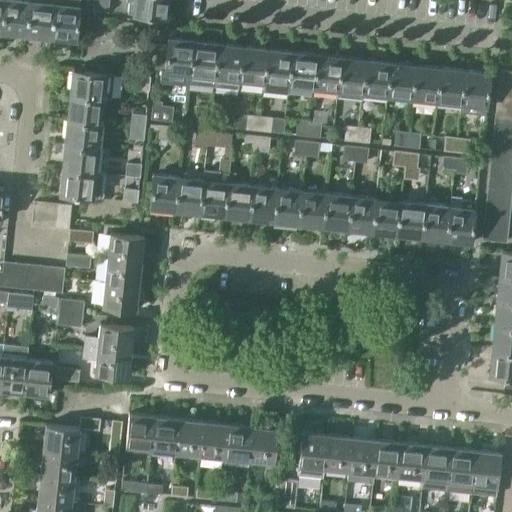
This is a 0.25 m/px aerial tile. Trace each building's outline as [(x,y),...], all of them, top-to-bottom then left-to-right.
[(5,0),(3,31),(27,34),(30,1),(24,0),(5,0)] [(55,0),(52,37),(77,39),(80,0),(55,0)] [(109,0),(95,0),(94,10),(108,11),(109,0)] [(168,0),(126,0),(127,1),(129,2),(128,13),(134,13),(133,14),(167,17),(168,0)] [(27,34),(52,37),(55,3),(30,1),(27,34)] [(190,73),(194,40),(169,37),(165,70),(188,73),(190,73)] [(214,85),(219,42),(194,40),(190,73),(188,73),(187,82),(214,85)] [(243,45),(219,42),(214,85),(237,88),(238,78),(240,78),(243,45)] [(267,48),(243,45),(240,78),(264,81),(267,48)] [(293,51),(267,48),(264,81),(263,90),(288,92),(289,84),(293,51)] [(318,53),(293,51),(289,84),(314,86),(318,53)] [(342,56),(318,53),(314,86),(339,89),(342,56)] [(367,59),(342,56),(339,89),(338,96),(362,99),(363,92),(367,59)] [(392,61),(367,59),(363,92),(388,95),(392,61)] [(416,64),(392,61),(388,95),(413,97),(416,64)] [(441,67),(416,64),(413,97),(437,100),(441,67)] [(465,69),(441,67),(437,100),(462,103),(465,69)] [(73,69),(70,94),(108,98),(111,98),(114,73),(73,69)] [(490,72),(465,69),(462,103),(461,111),(486,114),(490,72)] [(511,71),(500,70),(499,82),(511,83),(511,71)] [(135,88),(148,90),(150,77),(136,76),(135,88)] [(511,83),(499,82),(498,94),(511,95),(511,83)] [(70,94),(68,119),(106,123),(108,98),(70,94)] [(511,95),(498,94),(497,106),(511,107),(511,95)] [(154,101),(152,118),(173,120),(174,107),(162,106),(162,102),(154,101)] [(511,107),(497,106),(496,117),(511,118),(511,107)] [(198,123),(210,124),(211,111),(199,109),(198,123)] [(211,111),(210,124),(222,126),(223,112),(211,111)] [(133,113),(132,126),(145,127),(146,114),(133,113)] [(247,128),(259,130),(260,116),(248,115),(247,128)] [(260,116),(259,130),(271,131),(272,118),(260,116)] [(511,118),(496,117),(493,142),(511,143),(511,118)] [(68,119),(65,143),(103,148),(106,123),(68,119)] [(297,134),(309,135),(310,122),(299,120),(297,134)] [(310,122),(309,135),(321,137),(322,123),(310,122)] [(171,140),(172,126),(160,124),(159,139),(171,140)] [(145,127),(132,126),(130,138),(143,139),(145,127)] [(346,140),(358,141),(359,128),(347,127),(346,140)] [(208,144),(209,130),(196,128),(195,143),(208,144)] [(359,128),(358,141),(370,143),(371,129),(359,128)] [(209,130),(208,144),(220,145),(222,131),(209,130)] [(396,146),(408,147),(409,133),(398,132),(396,146)] [(409,133),(408,147),(420,148),(421,135),(409,133)] [(245,149),(256,150),(258,135),(246,134),(245,149)] [(258,135),(256,150),(269,151),(270,137),(258,135)] [(445,151),(457,152),(458,139),(446,137),(445,151)] [(458,139),(457,152),(469,153),(470,140),(458,139)] [(295,154),(306,155),(308,141),(296,140),(295,154)] [(308,141),(306,155),(319,156),(320,142),(308,141)] [(511,143),(493,142),(492,154),(511,156),(511,143)] [(65,143),(62,168),(100,172),(103,148),(65,143)] [(344,159),(356,160),(357,147),(346,145),(344,159)] [(357,147),(356,160),(368,162),(370,148),(357,147)] [(394,164),(406,165),(408,152),(395,151),(394,164)] [(408,152),(406,165),(419,167),(420,153),(408,152)] [(511,156),(492,154),(491,166),(511,167),(511,156)] [(444,169),(455,170),(456,157),(445,156),(444,169)] [(456,157),(455,170),(467,171),(468,158),(456,157)] [(129,163),(127,175),(140,176),(142,164),(129,163)] [(511,167),(491,166),(489,178),(511,180),(511,167)] [(105,173),(62,169),(60,194),(102,198),(105,173)] [(228,171),(218,169),(217,180),(203,179),(200,212),(224,215),(228,182),(227,181),(228,171)] [(175,209),(178,176),(153,173),(149,207),(175,209)] [(203,179),(178,176),(175,209),(200,212),(203,179)] [(511,190),(511,180),(489,178),(488,190),(511,192),(511,190)] [(253,184),(228,182),(224,215),(249,217),(253,184)] [(278,187),(253,184),(249,217),(274,220),(278,187)] [(303,190),(278,187),(274,220),(299,223),(303,190)] [(138,189),(124,188),(123,200),(137,201),(138,189)] [(327,192),(303,190),(299,223),(323,225),(327,192)] [(488,190),(487,202),(511,205),(511,192),(488,190)] [(352,195),(327,192),(323,225),(348,228),(352,195)] [(376,197),(352,195),(348,228),(373,231),(376,197)] [(402,200),(376,197),(373,231),(398,233),(402,200)] [(463,207),(450,206),(446,239),(471,241),(476,200),(464,199),(463,207)] [(426,203),(402,200),(398,233),(422,236),(426,203)] [(47,202),(34,201),(32,225),(44,226),(47,202)] [(44,226),(57,228),(59,204),(47,202),(44,226)] [(511,205),(487,202),(486,214),(509,216),(511,205)] [(450,206),(426,203),(422,236),(446,239),(450,206)] [(68,229),(71,205),(59,204),(57,228),(68,229)] [(509,216),(486,214),(484,226),(508,228),(509,216)] [(508,228),(484,226),(483,239),(507,241),(508,228)] [(69,228),(68,239),(92,242),(93,230),(69,228)] [(110,232),(108,256),(141,260),(144,236),(110,232)] [(511,250),(502,249),(500,274),(511,275),(511,250)] [(91,254),(67,252),(65,264),(89,266),(91,254)] [(108,256),(105,280),(138,284),(141,260),(108,256)] [(16,262),(4,261),(3,271),(1,285),(13,286),(16,262)] [(27,264),(16,262),(13,286),(25,288),(27,264)] [(40,265),(27,264),(25,288),(37,289),(40,265)] [(52,266),(40,265),(37,289),(49,290),(52,266)] [(64,268),(52,266),(49,290),(62,291),(64,268)] [(511,299),(511,275),(500,274),(497,298),(511,299)] [(105,280),(102,305),(136,308),(138,284),(105,280)] [(21,303),(22,293),(8,292),(8,302),(21,303)] [(57,307),(58,297),(44,296),(43,306),(57,307)] [(62,298),(61,309),(84,311),(85,300),(62,298)] [(511,299),(497,298),(495,323),(511,325),(511,299)] [(84,311),(61,309),(59,324),(82,326),(84,311)] [(85,346),(131,351),(133,326),(100,323),(99,336),(87,335),(85,346)] [(511,325),(495,323),(492,348),(511,350),(511,325)] [(4,342),(2,355),(0,375),(0,388),(23,391),(27,358),(28,345),(4,342)] [(129,375),(131,351),(85,346),(84,358),(96,359),(95,372),(129,375)] [(511,350),(492,348),(489,374),(505,375),(504,385),(511,386),(511,350)] [(49,394),(52,361),(27,358),(23,391),(49,394)] [(56,366),(54,378),(78,381),(79,369),(56,366)] [(152,448),(155,415),(130,412),(126,445),(152,448)] [(176,447),(179,417),(155,415),(152,448),(176,450),(176,447)] [(200,453),(203,420),(179,417),(176,447),(176,450),(200,453)] [(226,456),(229,423),(203,420),(200,453),(224,456),(226,456)] [(79,427),(45,423),(43,448),(76,451),(79,427)] [(250,459),(254,425),(229,423),(226,456),(224,456),(223,462),(248,464),(249,458),(250,459)] [(279,428),(254,425),(250,459),(276,461),(279,428)] [(324,466),(328,433),(303,431),(299,464),(324,466)] [(349,469),(352,436),(328,433),(324,466),(349,469)] [(374,472),(377,438),(352,436),(349,469),(374,472)] [(398,474),(401,441),(377,438),(374,472),(398,474)] [(110,439),(109,455),(118,456),(120,440),(110,439)] [(423,477),(426,443),(401,441),(398,474),(423,477)] [(448,479),(451,446),(426,443),(423,477),(448,479)] [(472,482),(475,449),(451,446),(448,479),(472,482)] [(74,476),(76,451),(43,448),(40,473),(74,476)] [(502,451),(475,449),(472,482),(498,485),(502,451)] [(117,465),(108,464),(106,480),(115,481),(117,465)] [(71,500),(74,476),(40,473),(38,497),(71,500)] [(269,506),(282,507),(285,478),(272,477),(269,506)] [(282,507),(295,509),(298,479),(285,478),(282,507)] [(123,479),(122,488),(138,490),(139,480),(123,479)] [(148,481),(147,491),(163,493),(164,483),(148,481)] [(189,486),(173,484),(172,493),(188,495),(189,486)] [(213,489),(198,487),(197,496),(212,498),(213,489)] [(115,490),(105,489),(104,504),(113,505),(115,490)] [(238,491),(222,490),(221,499),(237,501),(238,491)] [(69,511),(71,500),(38,497),(36,511),(69,511)] [(335,511),(336,502),(320,501),(319,511),(327,511),(335,511)] [(232,511),(233,505),(216,503),(214,511),(232,511)]
